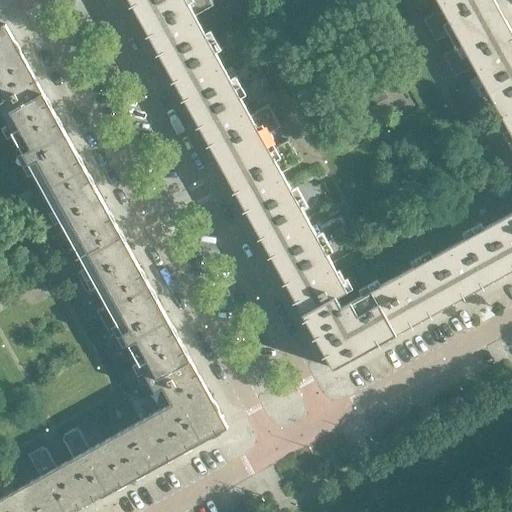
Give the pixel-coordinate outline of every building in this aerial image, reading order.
[(71,5),(68,0),(53,0),(59,11),(71,5)] [(170,0),(128,0),(139,17),(170,0)] [(209,41),(200,24),(195,16),(214,5),(211,0),(170,0),(139,17),(165,65),(209,41)] [(511,76),(511,31),(502,14),(494,0),(436,0),(441,8),(422,19),(435,41),(454,31),(458,37),(461,44),(442,54),(455,77),(473,66),(487,91),(511,76)] [(0,80),(28,65),(6,24),(0,26),(0,80)] [(236,89),(225,69),(209,41),(165,65),(192,113),(236,89)] [(55,113),(38,82),(33,84),(30,78),(34,76),(28,65),(0,80),(0,92),(4,100),(0,102),(0,110),(14,136),(55,113)] [(511,76),(487,91),(511,136),(511,76)] [(301,162),(288,139),(269,150),(266,144),(262,137),(281,127),(269,104),(250,114),(236,89),(192,113),(222,169),(251,221),(295,197),(282,172),(301,162)] [(86,169),(55,113),(14,136),(33,171),(23,177),(34,197),(45,192),(86,169)] [(148,282),(122,235),(86,169),(45,192),(65,228),(54,234),(64,251),(69,253),(76,249),(81,258),(86,266),(79,270),(77,275),(86,292),(97,287),(107,304),(148,282)] [(321,244),(312,226),(295,197),(251,221),(277,268),(321,244)] [(511,269),(511,211),(478,231),(502,275),(511,269)] [(473,291),(502,275),(478,231),(448,248),(367,292),(392,336),(473,291)] [(347,290),(336,271),(321,244),(277,268),(303,315),(336,297),(347,290)] [(178,337),(148,282),(107,304),(96,310),(107,331),(118,325),(137,360),(178,337)] [(392,336),(367,292),(341,306),(336,297),(303,315),(333,368),(392,336)] [(191,371),(196,368),(178,337),(137,360),(154,391),(162,387),(171,403),(205,384),(199,375),(195,377),(191,371)] [(205,384),(171,403),(157,411),(180,453),(228,427),(205,384)] [(180,453),(157,411),(110,437),(133,479),(180,453)] [(133,479),(110,437),(90,448),(78,426),(76,427),(64,433),(62,439),(73,458),(65,462),(57,467),(47,448),(41,446),(28,454),(40,476),(19,487),(32,511),(74,511),(86,504),(101,495),(102,496),(133,479)] [(0,511),(32,511),(19,487),(0,498),(0,511)]
